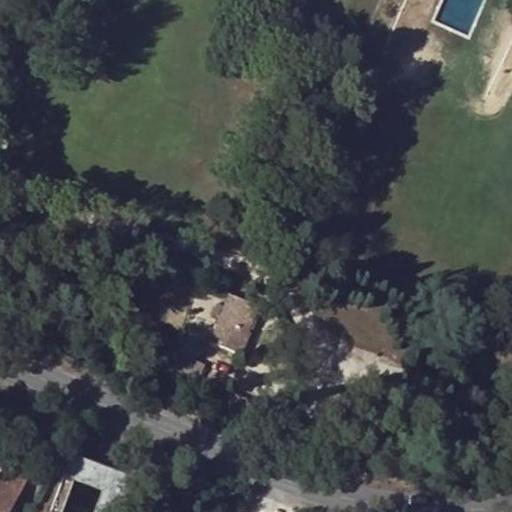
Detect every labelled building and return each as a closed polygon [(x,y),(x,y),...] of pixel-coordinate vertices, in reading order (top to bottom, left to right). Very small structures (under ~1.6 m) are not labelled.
[(255,306),(227,295),(209,342),(241,355),(249,333),(246,331),(255,306)] [(160,366),(181,376),(188,359),(168,350),(160,366)] [(188,359),(181,376),(195,382),(202,365),(188,359)] [(126,475),(91,462),(84,483),(119,495),(126,475)] [(0,511),(10,511),(30,476),(16,469),(5,487),(0,483),(0,511)]
